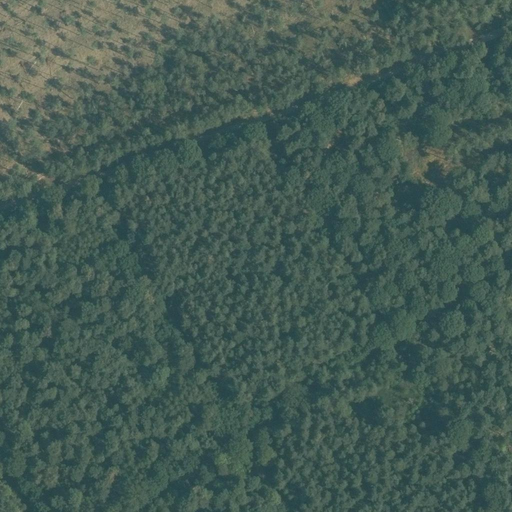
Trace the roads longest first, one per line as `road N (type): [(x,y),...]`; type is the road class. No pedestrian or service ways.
road 1 (track): [(414,64),(0,207)]
road 2 (track): [(138,0),(209,134)]
road 3 (track): [(89,175),(160,297)]
road 4 (track): [(314,198),(376,302)]
